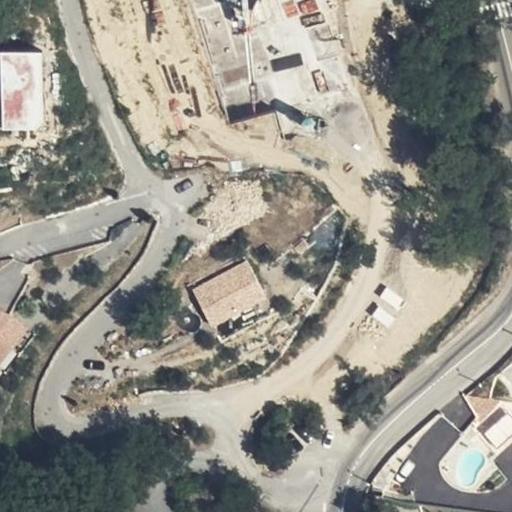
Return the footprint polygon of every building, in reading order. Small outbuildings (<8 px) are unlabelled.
[(0,109),(1,130),(44,128),(41,51),(0,52),(0,109)] [(191,287),(210,328),(267,301),(248,260),(191,287)] [(0,364),(27,327),(0,307),(0,364)] [(495,413),(499,417),(511,403),(511,393),(484,389),(496,411),(495,413)] [(314,403),(296,418),(320,446),(339,430),(314,403)] [(511,403),(499,417),(492,425),(511,447),(511,403)] [(489,423),(492,425),(499,417),(495,413),(489,423)] [(413,475),(425,482),(433,469),(421,461),(413,475)]
